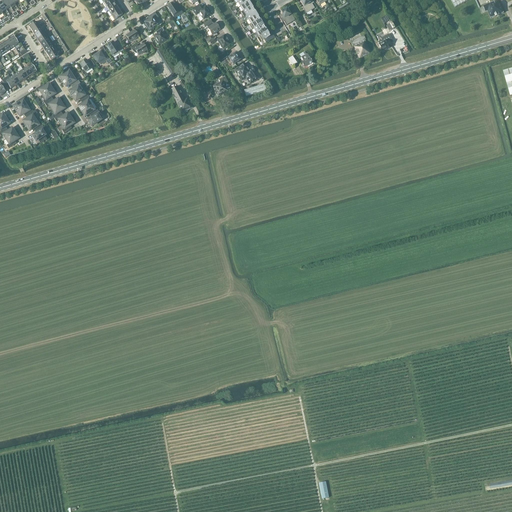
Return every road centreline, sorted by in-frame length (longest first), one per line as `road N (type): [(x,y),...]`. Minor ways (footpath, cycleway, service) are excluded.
road 1 (secondary): [(0,188),(511,38)]
road 2 (track): [(511,425),(76,511)]
road 3 (track): [(299,390),(322,511)]
